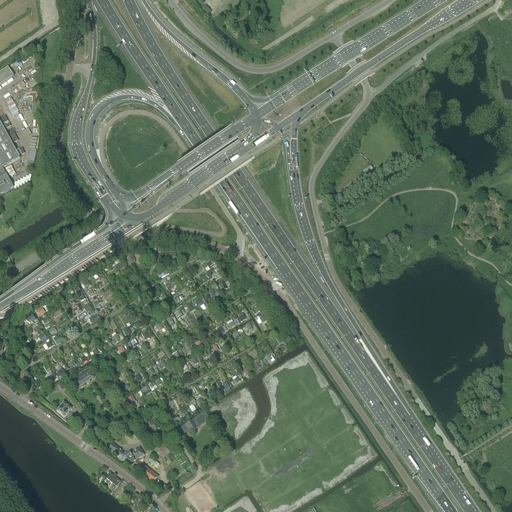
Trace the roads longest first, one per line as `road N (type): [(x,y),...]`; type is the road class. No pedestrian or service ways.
road 1 (motorway): [(406,418),(197,114),(129,0)]
road 2 (tertiary): [(493,511),(326,256),(312,176),(368,92)]
road 3 (motorway): [(187,130),(451,511)]
road 4 (tertiary): [(429,511),(274,286),(234,255)]
road 5 (motorway): [(406,418),(321,270),(291,158)]
road 6 (tertiary): [(101,170),(111,121),(134,111),(152,115),(237,229),(234,255)]
road 7 (trunk): [(435,0),(255,114)]
road 8 (tertiary): [(165,511),(0,386)]
road 9 (trunk): [(298,112),(469,0)]
road 10 (tertiary): [(332,34),(278,66),(248,69),(201,36),(170,0)]
road 11 (motorway): [(101,170),(88,133),(110,100),(141,98),(187,130)]
road 12 (secondary): [(92,67),(75,143),(115,220)]
road 13 (motorway): [(255,114),(142,0)]
road 14 (trunk): [(255,114),(128,211)]
road 15 (tertiary): [(92,213),(59,158),(70,63)]
road 16 (motorway): [(102,0),(187,130)]
road 17 (unclassified): [(368,92),(493,7)]
road 18 (secondary): [(0,303),(128,225)]
road 19 (tertiary): [(234,255),(92,213)]
road 20 (secondary): [(115,220),(0,302)]
road 21 (secondary): [(128,225),(244,149)]
